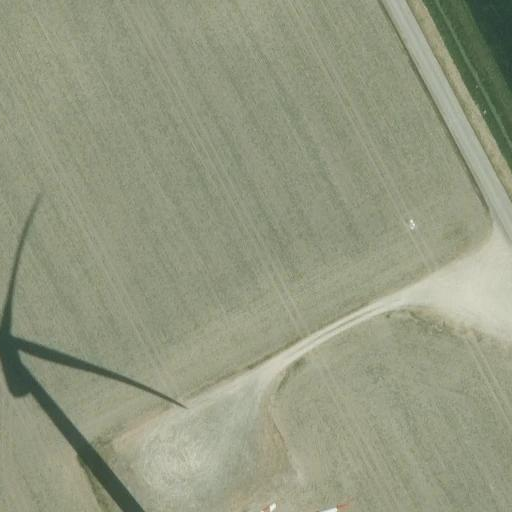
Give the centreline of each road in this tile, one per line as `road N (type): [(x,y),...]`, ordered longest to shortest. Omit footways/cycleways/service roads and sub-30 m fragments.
road 1 (track): [(511,256),(392,301),(247,383),(197,444)]
road 2 (unclassified): [(511,224),(400,0)]
